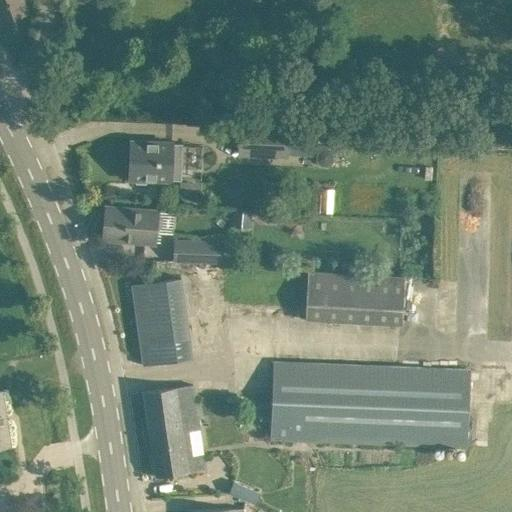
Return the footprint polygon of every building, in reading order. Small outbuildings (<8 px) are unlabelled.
[(0,0),(0,23),(27,12),(22,0),(0,0)] [(354,59),(330,63),(332,77),(357,72),(354,59)] [(290,126),(239,123),(238,155),(288,158),(290,126)] [(172,142),(130,141),(129,179),(133,179),(136,183),(145,184),(148,179),(171,180),(181,180),(182,143),(172,143),(172,142)] [(317,153),(316,160),(321,165),(327,166),(333,161),(333,154),(329,149),(322,149),(317,153)] [(105,206),(103,238),(154,243),(155,241),(155,232),(172,233),(174,212),(157,211),(105,206)] [(250,228),(252,209),(234,207),(232,226),(250,228)] [(223,261),(222,242),(174,240),(174,260),(223,261)] [(307,294),(306,319),(401,324),(404,274),(310,269),(307,294)] [(193,356),(190,336),(140,343),(143,362),(193,356)] [(470,370),(399,366),(274,360),(271,438),(466,447),(470,370)] [(193,383),(163,388),(143,391),(156,476),(205,468),(193,383)] [(0,446),(10,445),(1,391),(0,390),(0,446)] [(230,480),(225,492),(252,503),(257,491),(230,480)] [(454,511),(452,490),(423,482),(406,484),(403,498),(403,502),(401,508),(402,511),(392,511),(389,491),(384,510),(384,511),(454,511)]
